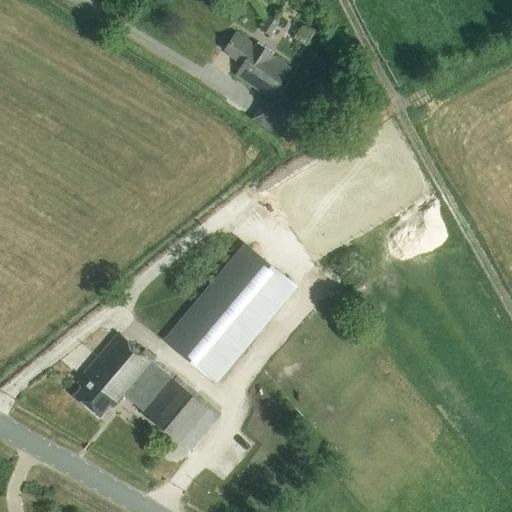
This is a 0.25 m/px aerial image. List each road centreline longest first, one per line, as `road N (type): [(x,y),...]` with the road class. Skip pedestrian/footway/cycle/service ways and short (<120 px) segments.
road 1 (unclassified): [(267,114),(86,0)]
road 2 (tertiary): [(153,511),(0,424)]
